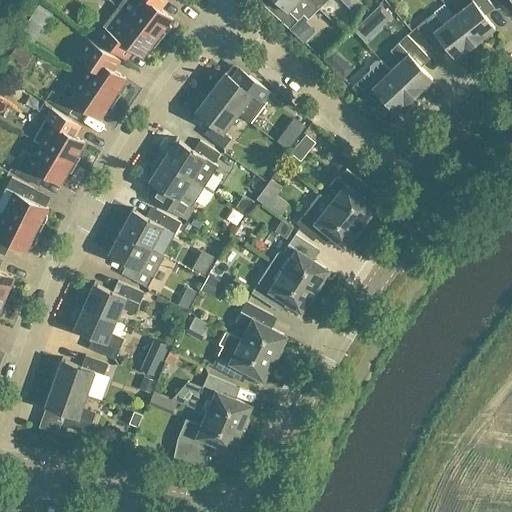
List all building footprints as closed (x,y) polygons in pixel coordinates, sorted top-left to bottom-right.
[(123,0),(117,9),(160,42),(165,35),(166,33),(167,32),(168,31),(169,29),(169,27),(169,26),(169,24),(168,22),(171,19),(154,6),(159,0),(123,0)] [(318,11),(307,0),(274,0),(277,3),(268,12),(289,31),(303,16),(306,19),(314,15),(318,11)] [(307,0),(318,11),(322,7),(325,0),(307,0)] [(453,17),(475,45),(479,41),(481,41),(483,42),(484,41),(486,41),(487,40),(488,39),(489,38),(490,37),(490,35),(491,34),(491,32),(494,30),(481,13),(491,6),(485,0),(456,0),(464,9),(453,17)] [(154,49),(160,42),(117,9),(95,38),(126,62),(133,52),(141,58),(143,55),(145,55),(146,55),(148,54),(150,54),(151,53),(152,51),(153,50),(154,49)] [(415,29),(433,51),(442,44),(455,60),(459,57),(460,58),(462,58),(463,58),(465,57),(466,57),(467,56),(468,54),(469,53),(470,52),(470,50),(470,49),(475,45),(453,17),(442,25),(434,14),(415,29)] [(53,45),(71,52),(78,35),(61,27),(53,45)] [(390,72),(414,98),(418,93),(420,94),(422,93),(423,93),(424,93),(426,92),(427,91),(428,89),(428,88),(429,87),(429,85),(429,83),(432,81),(417,66),(426,57),(406,36),(390,52),(400,63),(390,72)] [(124,85),(123,83),(125,80),(113,71),(119,61),(86,39),(74,59),(82,64),(74,75),(82,80),(115,103),(120,95),(122,94),(123,92),(123,90),(124,89),(124,87),(124,85)] [(410,103),(410,102),(414,98),(390,72),(380,62),(375,62),(371,67),(370,71),(351,89),(372,108),(382,99),(396,114),(399,112),(401,112),(402,112),(404,111),(405,111),(407,110),(408,109),(409,108),(409,106),(410,105),(410,103)] [(224,74),(210,94),(238,115),(250,124),(272,95),(267,92),(248,77),(237,68),(229,78),(226,75),(224,74)] [(109,112),(110,110),(115,103),(82,80),(74,92),(67,86),(54,106),(74,119),(80,109),(98,121),(100,117),(102,117),(104,117),(105,116),(107,115),(108,113),(109,112)] [(223,134),(238,115),(210,94),(195,113),(211,126),(204,135),(223,150),(231,140),(223,134)] [(51,110),(32,142),(41,147),(75,167),(80,159),(82,153),(81,147),(83,143),(74,138),(80,127),(71,122),(51,110)] [(162,161),(204,188),(217,168),(213,165),(220,155),(199,142),(193,152),(175,141),(162,161)] [(70,176),(71,175),(75,167),(41,147),(34,158),(25,153),(14,174),(35,186),(41,175),(59,186),(61,182),(62,182),(64,182),(65,181),(67,180),(68,179),(69,178),(70,176)] [(184,219),(197,200),(204,188),(162,161),(149,182),(155,186),(148,196),(184,219)] [(337,196),(330,205),(359,229),(375,209),(357,196),(365,186),(346,170),(338,179),(337,178),(328,189),(337,196)] [(3,216),(39,234),(43,226),(44,224),(45,222),(45,220),(45,218),(45,216),(45,215),(44,213),(46,209),(27,200),(32,189),(11,179),(0,200),(0,213),(3,215),(3,216)] [(319,196),(310,207),(296,225),(319,243),(327,234),(344,248),(359,229),(330,205),(319,196)] [(156,211),(150,221),(132,211),(120,233),(151,250),(162,228),(174,235),(180,224),(156,211)] [(34,243),(35,242),(39,234),(3,216),(3,215),(0,213),(0,254),(5,244),(24,253),(26,250),(28,250),(29,249),(31,248),(32,247),(34,245),(34,243)] [(164,257),(151,250),(120,233),(108,255),(127,264),(121,275),(147,289),(164,257)] [(271,264),(314,292),(327,271),(309,259),(315,249),(295,236),(282,255),(281,254),(276,255),(271,264)] [(271,264),(251,294),(276,311),(282,301),(301,313),(314,292),(271,264)] [(0,299),(8,303),(11,294),(12,293),(13,291),(13,289),(13,287),(13,285),(12,283),(11,282),(13,278),(0,272),(0,299)] [(208,277),(200,292),(217,301),(226,287),(208,277)] [(134,315),(144,294),(117,282),(112,293),(93,285),(83,308),(116,322),(121,310),(134,315)] [(241,342),(274,360),(286,338),(266,327),(272,317),(246,303),(235,323),(247,330),(241,342)] [(110,334),(116,322),(83,308),(73,330),(92,339),(88,349),(114,361),(123,340),(110,334)] [(243,371),(263,381),(274,360),(241,342),(228,335),(211,367),(238,381),(243,371)] [(53,384),(86,396),(94,373),(103,376),(107,365),(85,357),(81,368),(61,361),(53,384)] [(206,415),(241,430),(251,407),(230,398),(235,387),(207,376),(199,396),(197,395),(187,406),(186,405),(185,406),(206,415)] [(60,426),(87,435),(95,414),(82,409),(86,396),(53,384),(45,407),(64,414),(60,426)] [(241,430),(206,415),(201,427),(185,421),(177,440),(172,460),(202,467),(205,452),(209,443),(231,452),(241,430)]
